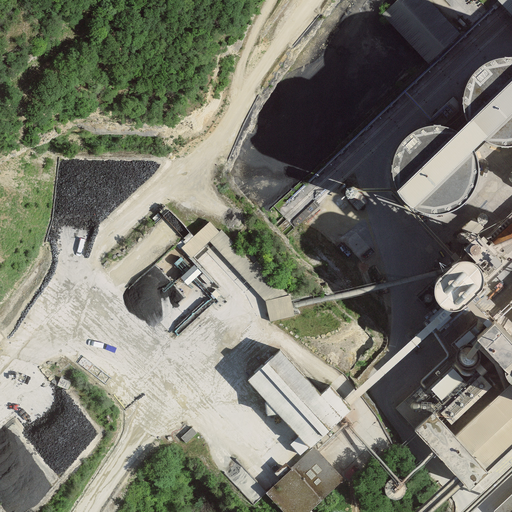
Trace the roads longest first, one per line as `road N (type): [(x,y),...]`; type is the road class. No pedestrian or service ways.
road 1 (track): [(273,0),(217,142),(81,263),(0,394)]
road 2 (track): [(234,101),(308,0)]
